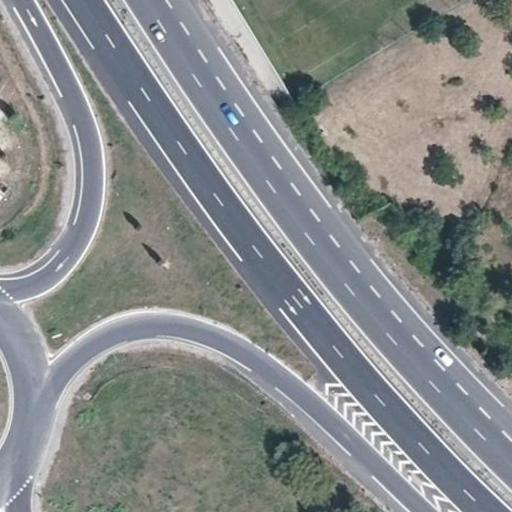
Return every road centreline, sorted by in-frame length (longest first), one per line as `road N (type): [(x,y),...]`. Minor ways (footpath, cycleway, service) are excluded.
road 1 (trunk): [(81,0),(235,233),(345,377),(485,511)]
road 2 (trunk): [(511,470),(455,420),(287,212),(142,0)]
road 3 (trunk): [(511,414),(419,324),(179,0)]
road 4 (trunk): [(28,413),(69,358),(95,339),(161,321),(206,331),(300,389),(430,511)]
road 5 (trunk): [(28,0),(86,118),(93,205),(80,242),(56,270),(0,291)]
